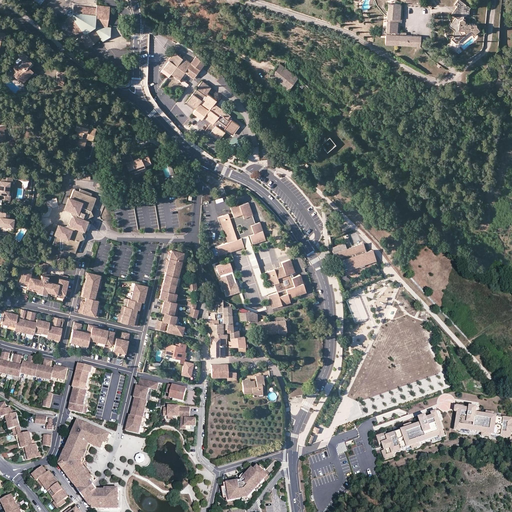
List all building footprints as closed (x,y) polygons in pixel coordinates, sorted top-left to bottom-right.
[(471,30),(474,34),(479,30),(475,26),(465,24),(465,20),(464,16),(469,14),(469,8),(465,5),(466,5),(459,0),(457,0),(455,4),(457,6),(452,14),(456,18),(452,23),(451,22),(449,26),(454,30),(453,38),(455,40),(459,38),(459,36),(471,30)] [(388,3),(386,15),(384,31),(396,32),(401,5),(388,3)] [(97,7),(94,7),(73,5),(72,13),(71,15),(65,19),(78,39),(76,40),(83,51),(100,39),(95,32),(99,26),(107,27),(109,6),(98,5),(97,7)] [(107,27),(99,26),(95,32),(100,39),(102,41),(110,36),(111,27),(107,27)] [(421,36),(386,33),(386,35),(384,43),(417,45),(419,46),(421,36)] [(171,61),(177,54),(174,52),(168,59),(169,60),(171,61)] [(13,75),(22,83),(32,71),(28,68),(32,64),(25,58),(27,56),(23,53),(15,62),(16,63),(12,67),(16,71),(13,75)] [(203,60),(198,57),(196,56),(191,63),(189,65),(182,60),(183,58),(177,54),(171,61),(169,60),(164,68),(171,73),(177,78),(183,70),(185,72),(193,78),(201,68),(205,62),(203,60)] [(270,75),(289,90),(298,78),(280,63),(270,75)] [(171,73),(164,68),(161,71),(168,76),(169,77),(171,73)] [(183,70),(177,78),(180,80),(185,72),(183,70)] [(56,85),(63,86),(65,72),(57,71),(56,85)] [(181,83),(187,87),(192,80),(186,75),(181,83)] [(203,118),(204,116),(212,121),(210,123),(205,130),(209,133),(211,131),(220,138),(225,132),(224,131),(225,129),(231,133),(238,124),(231,119),(230,120),(228,118),(231,115),(214,103),(216,100),(207,93),(211,87),(202,81),(188,100),(197,107),(195,109),(193,112),(202,119),(203,118)] [(197,107),(188,100),(186,102),(195,109),(197,107)] [(74,147),(83,149),(86,139),(92,140),(95,127),(89,125),(88,126),(87,126),(87,124),(77,121),(74,130),(76,130),(75,136),(76,136),(74,147)] [(238,124),(231,133),(233,135),(240,125),(238,124)] [(211,131),(209,133),(219,140),(220,138),(211,131)] [(333,147),(336,145),(329,136),(320,143),(327,152),(333,147)] [(141,163),(148,160),(146,153),(139,156),(140,157),(132,160),(130,155),(121,159),(122,164),(126,163),(129,172),(143,167),(141,163)] [(12,183),(13,178),(2,176),(1,181),(0,181),(0,199),(10,201),(11,198),(10,197),(9,196),(8,196),(10,183),(12,183)] [(90,211),(95,198),(90,196),(91,193),(79,189),(78,191),(73,190),(70,197),(69,197),(65,209),(70,211),(72,217),(69,224),(63,226),(59,225),(54,237),(55,237),(52,245),(59,247),(58,248),(58,249),(59,250),(61,251),(62,250),(62,249),(62,248),(64,249),(63,251),(68,252),(69,251),(74,253),(79,241),(83,239),(81,234),(85,225),(88,218),(92,216),(90,211)] [(59,206),(57,198),(47,201),(44,205),(42,212),(41,217),(42,223),(45,228),(53,223),(50,218),(50,216),(52,209),(53,208),(59,206)] [(233,217),(229,218),(227,214),(218,217),(227,242),(215,246),(218,255),(244,247),(240,238),(242,238),(247,236),(249,235),(252,244),(265,240),(262,231),(263,231),(259,222),(255,223),(247,202),(238,205),(241,214),(233,217)] [(241,214),(238,205),(230,207),(233,217),(241,214)] [(9,218),(9,213),(0,211),(0,225),(12,228),(13,219),(9,218)] [(276,291),(274,285),(266,288),(247,236),(242,238),(262,296),(268,294),(276,291)] [(346,249),(344,243),(331,248),(333,254),(336,253),(340,265),(345,263),(344,260),(345,260),(349,270),(354,268),(353,267),(359,265),(360,268),(365,266),(364,263),(370,261),(370,262),(375,260),(371,250),(365,252),(362,244),(346,249)] [(169,258),(181,261),(183,253),(171,250),(170,253),(170,255),(168,254),(167,258),(169,258)] [(179,269),(181,261),(169,258),(168,261),(168,263),(166,262),(165,266),(179,269)] [(269,285),(273,284),(274,285),(276,291),(276,292),(268,295),(272,308),(281,305),(290,303),(288,298),(305,292),(303,286),(305,285),(303,281),(302,281),(300,275),(290,278),(289,273),(294,272),(289,259),(280,262),(282,266),(265,272),(269,285)] [(226,261),(216,265),(220,277),(229,273),(226,261)] [(48,264),(40,263),(38,271),(42,272),(46,273),(48,264)] [(177,277),(179,269),(165,266),(164,270),(166,270),(165,272),(165,273),(165,274),(177,277)] [(61,303),(67,277),(63,276),(59,275),(59,276),(51,275),(51,276),(50,278),(47,278),(47,277),(41,276),(40,280),(29,278),(30,272),(22,270),(19,284),(27,286),(27,287),(36,289),(41,290),(45,291),(55,293),(54,296),(53,301),(61,303)] [(99,275),(86,272),(84,280),(97,283),(98,280),(99,275)] [(223,286),(225,291),(226,296),(239,291),(235,282),(233,283),(229,273),(220,277),(223,286)] [(163,282),(175,285),(177,277),(165,274),(163,282)] [(97,283),(84,280),(82,288),(95,291),(96,287),(97,283)] [(161,290),(173,293),(175,285),(163,282),(161,290)] [(133,287),(132,291),(146,295),(147,291),(145,291),(145,289),(146,286),(134,283),(133,287)] [(95,291),(82,288),(80,296),(87,298),(93,299),(95,291)] [(163,300),(171,301),(173,293),(161,290),(159,298),(161,299),(163,300)] [(145,298),(146,295),(132,291),(130,299),(140,302),(141,302),(143,302),(143,300),(144,298),(145,298)] [(86,301),(81,300),(80,304),(96,306),(97,302),(97,300),(93,299),(87,298),(86,301)] [(139,306),(140,302),(130,299),(128,299),(126,307),(136,309),(139,310),(140,306),(139,306)] [(222,302),(223,300),(220,299),(221,302),(213,302),(212,307),(217,307),(218,312),(222,312),(222,315),(222,329),(224,329),(226,329),(226,332),(229,332),(229,337),(239,337),(238,330),(233,331),(232,328),(232,321),(230,306),(223,307),(223,302),(222,302)] [(163,306),(174,309),(175,302),(174,302),(171,301),(163,300),(163,303),(164,303),(163,306)] [(96,306),(80,304),(78,312),(97,317),(98,313),(95,312),(96,306)] [(123,314),(138,318),(138,314),(135,313),(136,309),(126,307),(122,306),(121,310),(124,310),(123,314)] [(172,315),(174,309),(163,306),(162,310),(161,309),(160,312),(163,313),(172,315)] [(197,314),(198,310),(194,309),(195,307),(191,306),(189,312),(197,314)] [(1,323),(8,325),(10,313),(7,312),(4,312),(1,323)] [(208,326),(209,332),(224,332),(224,329),(222,329),(222,315),(222,312),(218,312),(214,312),(214,313),(214,318),(216,318),(216,320),(208,320),(208,326)] [(255,314),(256,314),(252,312),(242,312),(238,312),(240,320),(248,320),(249,322),(255,322),(256,322),(256,321),(255,314)] [(14,314),(10,313),(8,325),(14,326),(16,318),(17,315),(14,314)] [(176,316),(172,315),(163,313),(162,321),(157,320),(156,324),(164,326),(165,322),(168,323),(173,324),(176,316)] [(136,326),(138,318),(123,314),(122,314),(121,318),(118,318),(117,321),(136,326)] [(20,331),(23,319),(20,319),(16,318),(14,326),(13,329),(20,331)] [(285,318),(265,322),(265,320),(261,321),(262,327),(266,327),(267,333),(286,330),(285,318)] [(26,320),(23,319),(20,331),(26,332),(29,321),(26,320)] [(39,320),(36,319),(35,322),(33,331),(40,333),(42,321),(39,320)] [(31,321),(29,321),(26,332),(32,334),(33,331),(35,322),(31,321)] [(46,321),(42,321),(40,333),(46,334),(48,325),(49,322),(46,321)] [(168,323),(166,331),(178,334),(180,325),(177,325),(173,324),(168,323)] [(86,332),(84,332),(81,344),(87,346),(88,342),(88,339),(91,327),(92,325),(88,324),(87,331),(86,332)] [(52,338),(55,327),(52,326),(48,325),(46,334),(45,337),(52,338)] [(75,343),(78,331),(79,331),(80,330),(80,328),(72,326),(69,342),(75,343)] [(96,341),(99,327),(96,326),(95,329),(94,328),(91,327),(88,339),(96,341)] [(57,327),(55,327),(52,338),(58,340),(61,328),(57,327)] [(96,341),(104,343),(107,330),(107,329),(105,328),(105,330),(102,329),(103,328),(99,327),(96,341)] [(112,336),(112,333),(109,332),(110,331),(107,330),(104,343),(110,344),(113,345),(115,338),(115,337),(112,336)] [(75,343),(81,344),(84,332),(82,332),(79,331),(78,331),(75,343)] [(124,353),(128,337),(120,336),(120,338),(119,339),(121,339),(118,352),(124,353)] [(226,337),(210,337),(210,356),(224,356),(224,348),(219,349),(219,345),(225,345),(226,345),(226,341),(226,337)] [(239,337),(229,337),(230,341),(228,341),(228,346),(230,347),(237,346),(244,346),(246,346),(246,344),(244,344),(243,337),(239,337)] [(118,352),(121,339),(119,339),(115,338),(113,345),(112,351),(118,352)] [(174,355),(173,358),(179,359),(178,363),(182,363),(183,361),(185,352),(183,352),(182,351),(182,350),(183,350),(185,345),(176,342),(175,345),(167,343),(165,353),(172,355),(174,355)] [(29,376),(33,357),(29,356),(28,363),(24,362),(23,366),(21,374),(25,375),(29,376)] [(37,358),(33,357),(29,376),(32,377),(36,378),(39,366),(35,365),(37,358)] [(44,379),(48,361),(45,360),(43,367),(39,366),(36,378),(44,379)] [(52,361),(48,361),(44,379),(52,381),(52,378),(54,369),(50,368),(52,361)] [(184,366),(182,365),(180,374),(189,377),(192,363),(185,361),(184,366)] [(6,363),(4,362),(1,374),(7,375),(10,363),(6,363)] [(14,364),(10,363),(7,375),(14,377),(16,365),(14,364)] [(227,363),(210,364),(211,377),(226,376),(227,380),(235,380),(235,372),(227,372),(227,363)] [(93,368),(79,364),(77,371),(90,374),(91,374),(93,368)] [(19,365),(16,365),(14,377),(20,378),(20,377),(21,374),(23,366),(19,365)] [(59,379),(61,368),(55,366),(54,369),(52,378),(59,379)] [(64,368),(61,368),(59,379),(65,381),(68,369),(64,368)] [(90,374),(77,371),(76,376),(88,379),(90,374)] [(262,388),(264,388),(263,375),(256,375),(256,380),(250,381),(249,379),(242,379),(243,393),(252,393),(252,396),(253,396),(253,397),(257,396),(257,394),(262,394),(262,388)] [(87,385),(88,379),(76,376),(75,382),(87,385)] [(85,391),(87,385),(75,382),(73,388),(74,389),(85,391)] [(170,399),(184,402),(187,390),(169,385),(167,393),(172,394),(170,399)] [(146,389),(142,388),(138,387),(137,386),(136,392),(148,395),(149,389),(146,389)] [(85,391),(74,389),(73,397),(86,400),(87,392),(85,391)] [(146,401),(148,395),(136,392),(135,395),(134,398),(135,398),(146,401)] [(86,400),(73,397),(71,404),(84,407),(86,400)] [(146,401),(135,398),(134,404),(148,408),(149,402),(146,401)] [(84,407),(71,404),(69,411),(83,414),(85,408),(84,407)] [(148,408),(134,404),(133,410),(147,413),(148,408)] [(511,418),(493,416),(486,415),(477,413),(478,407),(477,406),(472,405),(471,406),(470,410),(464,409),(459,408),(459,413),(456,429),(483,433),(490,434),(510,437),(511,437),(511,418)] [(179,412),(190,413),(190,409),(179,408),(179,407),(168,406),(168,408),(164,408),(163,416),(168,416),(173,417),(179,417),(179,416),(179,412)] [(7,410),(1,411),(2,417),(4,417),(7,416),(13,415),(11,410),(11,409),(7,410)] [(147,413),(133,410),(131,416),(143,419),(145,419),(147,413)] [(190,413),(179,412),(179,416),(181,416),(180,429),(186,430),(186,426),(195,427),(196,419),(192,419),(188,419),(186,419),(186,417),(188,417),(190,417),(190,413)] [(420,418),(422,424),(412,427),(406,429),(386,436),(381,438),(382,443),(385,449),(386,455),(392,453),(411,446),(419,444),(431,440),(440,437),(445,435),(437,412),(432,414),(433,417),(427,419),(426,415),(424,415),(421,416),(420,418)] [(13,415),(7,416),(8,422),(19,420),(18,416),(17,414),(13,415)] [(143,419),(131,416),(130,416),(128,424),(141,427),(143,419)] [(19,420),(8,422),(10,430),(13,429),(14,433),(21,431),(19,422),(19,420)] [(75,486),(80,492),(91,483),(96,479),(91,473),(83,463),(85,459),(88,452),(91,445),(102,450),(105,444),(107,444),(111,435),(94,428),(86,425),(78,421),(75,429),(72,437),(66,451),(63,457),(59,465),(75,486)] [(141,427),(128,424),(126,432),(139,435),(141,427)] [(22,435),(21,431),(14,433),(15,436),(17,436),(20,435),(21,439),(21,443),(32,440),(31,436),(30,433),(22,435)] [(382,443),(381,438),(386,436),(386,433),(377,436),(379,444),(382,443)] [(32,440),(21,443),(23,449),(26,448),(33,446),(33,443),(32,440)] [(33,446),(26,448),(28,454),(38,451),(37,447),(37,445),(33,446)] [(386,455),(385,449),(382,450),(384,458),(393,456),(392,453),(386,455)] [(39,453),(38,451),(28,454),(29,460),(40,458),(39,455),(39,453)] [(145,456),(141,454),(137,456),(136,459),(137,463),(141,464),(145,463),(146,459),(145,456)] [(264,472),(260,467),(261,467),(260,466),(256,470),(254,468),(247,475),(244,479),(243,480),(226,482),(226,486),(227,491),(228,496),(228,500),(242,498),(248,497),(256,490),(261,484),(265,480),(269,476),(271,474),(266,470),(264,472)] [(45,470),(43,467),(40,469),(39,468),(36,469),(34,470),(35,473),(32,475),(37,481),(41,488),(44,486),(54,479),(52,476),(50,472),(47,474),(45,470)] [(56,481),(54,479),(44,486),(48,492),(59,485),(56,481)] [(86,500),(98,491),(91,483),(80,492),(86,500)] [(61,488),(59,485),(48,492),(53,498),(63,491),(61,488)] [(119,510),(119,490),(105,489),(105,491),(102,491),(98,491),(86,500),(91,507),(94,507),(94,510),(119,510)] [(66,494),(63,491),(53,498),(55,502),(60,508),(66,503),(64,500),(68,497),(66,494)] [(18,501),(16,497),(13,499),(12,495),(1,501),(3,505),(6,511),(20,511),(20,510),(19,510),(15,503),(18,501)]
